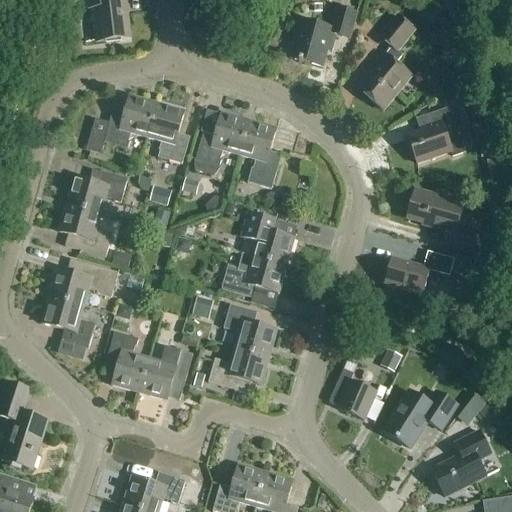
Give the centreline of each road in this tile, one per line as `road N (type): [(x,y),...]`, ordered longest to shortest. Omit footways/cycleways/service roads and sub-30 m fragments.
road 1 (residential): [(175,67),(266,90),(335,138),(358,173),(360,200),(297,434)]
road 2 (residential): [(0,288),(51,108),(67,86),(91,75),(175,67)]
road 3 (residential): [(297,434),(217,416),(192,445),(96,436)]
road 4 (residential): [(96,436),(0,321)]
